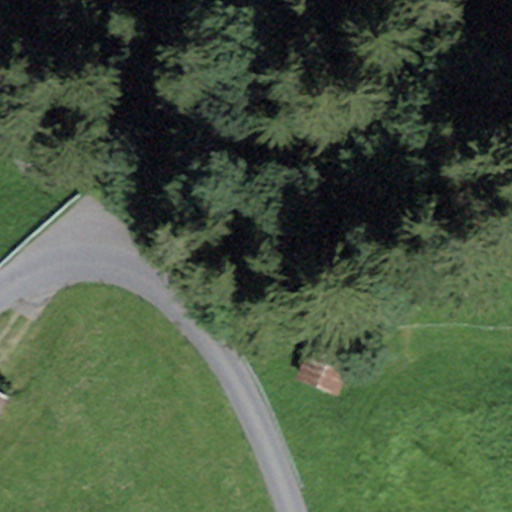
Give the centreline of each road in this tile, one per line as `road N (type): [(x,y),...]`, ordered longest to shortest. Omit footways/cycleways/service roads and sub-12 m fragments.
road 1 (unclassified): [(291,511),(274,438),(187,293),(136,263),(84,260),(10,285),(0,296)]
road 2 (track): [(3,369),(84,260)]
